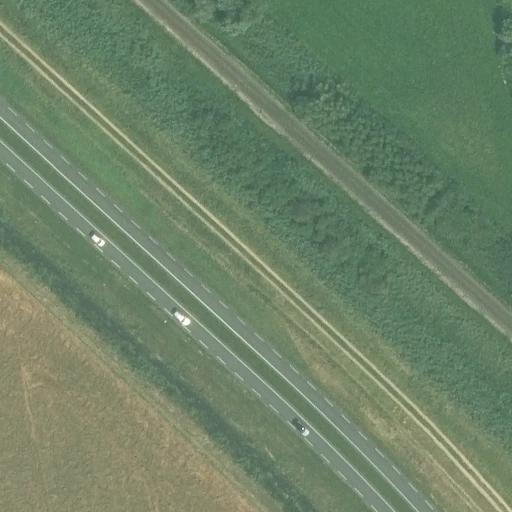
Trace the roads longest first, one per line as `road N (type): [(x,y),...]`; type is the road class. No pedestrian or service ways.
road 1 (track): [(504,511),(418,416),(0,31)]
road 2 (primary): [(423,511),(368,450),(0,108)]
road 3 (primary): [(0,152),(383,511)]
